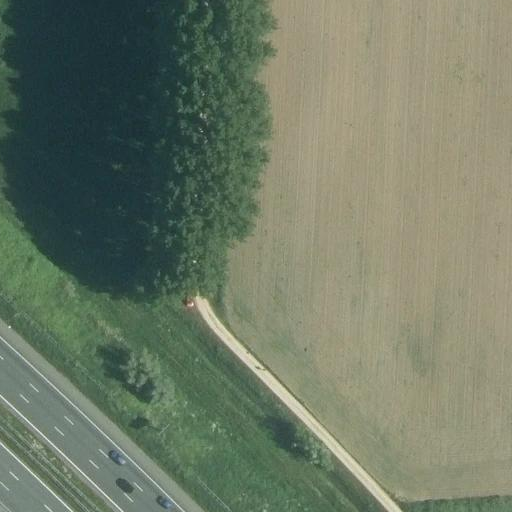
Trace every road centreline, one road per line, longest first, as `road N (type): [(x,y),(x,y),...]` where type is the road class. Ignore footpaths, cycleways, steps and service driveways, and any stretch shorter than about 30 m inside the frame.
road 1 (unclassified): [(374,511),(225,366),(211,334),(219,0)]
road 2 (motorway): [(145,511),(0,370)]
